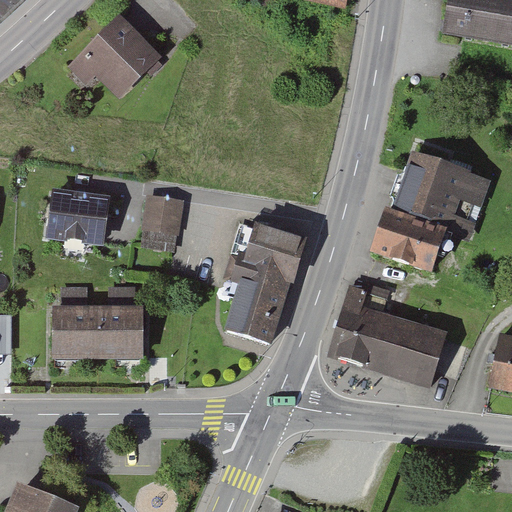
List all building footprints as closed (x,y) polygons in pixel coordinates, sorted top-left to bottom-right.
[(279,0),(347,14),(349,0),(279,0)] [(511,0),(450,0),(444,37),(511,49),(511,0)] [(163,63),(120,20),(70,70),(87,89),(96,81),(120,104),(163,63)] [(393,217),(386,215),(371,258),(434,281),(447,240),(470,247),(491,186),(413,158),(393,217)] [(111,202),(53,193),(47,243),(104,251),(111,202)] [(186,204),(147,198),(142,234),(144,234),(142,251),(175,256),(178,239),(180,240),(186,204)] [(309,245),(256,229),(256,231),(241,227),(232,257),(240,260),(232,288),(240,290),(226,337),(273,351),(291,290),(295,292),(309,245)] [(354,291),(350,290),(328,362),(431,396),(449,339),(385,318),(392,295),(356,283),(354,291)] [(87,307),(87,290),(62,289),(62,306),(87,307)] [(137,290),(109,290),(109,305),(136,305),(137,290)] [(145,313),(52,312),(53,365),(144,365),(145,313)] [(511,340),(500,339),(489,393),(511,397),(511,340)] [(67,511),(18,491),(9,511),(67,511)]
